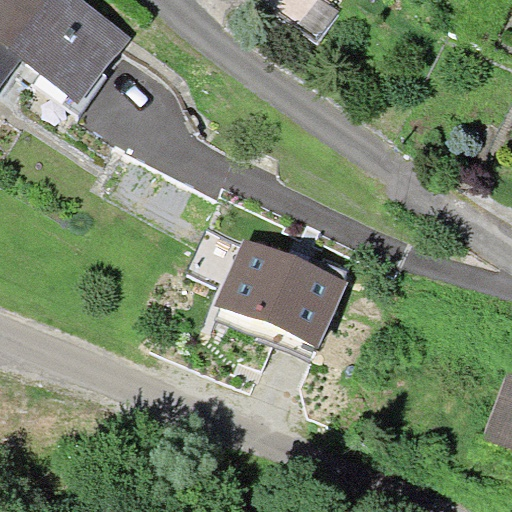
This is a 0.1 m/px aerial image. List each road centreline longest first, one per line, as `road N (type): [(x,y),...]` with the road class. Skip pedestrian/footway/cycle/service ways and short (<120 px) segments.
road 1 (residential): [(432,511),(0,317)]
road 2 (residential): [(182,0),(369,151),(511,251)]
